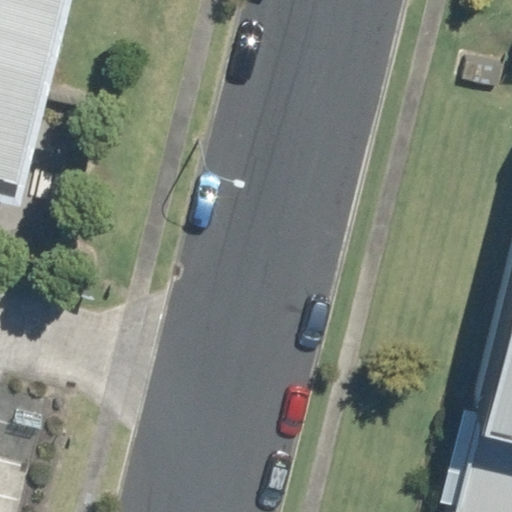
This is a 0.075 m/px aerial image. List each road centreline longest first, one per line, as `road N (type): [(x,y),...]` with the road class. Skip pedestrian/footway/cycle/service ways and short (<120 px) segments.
road 1 (unclassified): [(333,0),(200,511)]
road 2 (unknown): [(234,381),(0,321)]
